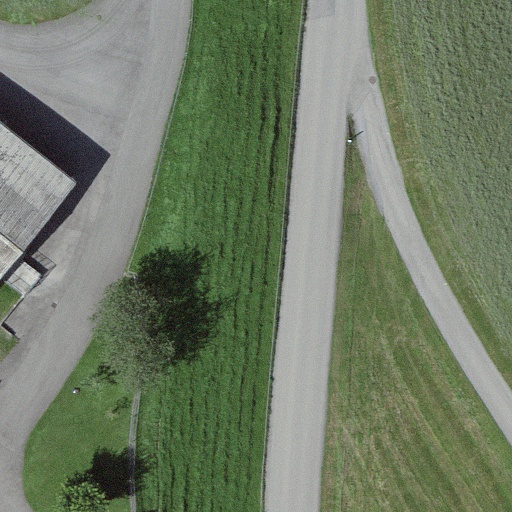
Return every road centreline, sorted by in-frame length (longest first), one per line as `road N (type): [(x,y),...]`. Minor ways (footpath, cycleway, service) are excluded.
road 1 (tertiary): [(331,0),(292,511)]
road 2 (track): [(329,28),(365,92),(410,243),(511,421)]
